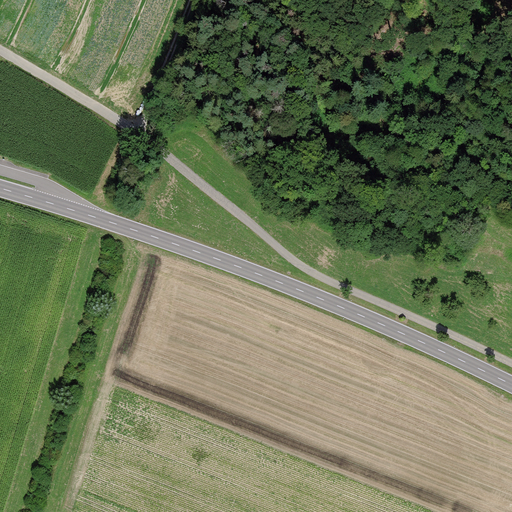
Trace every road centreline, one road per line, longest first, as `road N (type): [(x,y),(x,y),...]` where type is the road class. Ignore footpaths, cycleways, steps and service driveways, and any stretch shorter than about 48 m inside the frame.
road 1 (primary): [(511,384),(281,281),(0,188)]
road 2 (track): [(137,129),(309,269),(511,363)]
road 3 (track): [(0,50),(137,129)]
road 4 (track): [(137,129),(197,0)]
